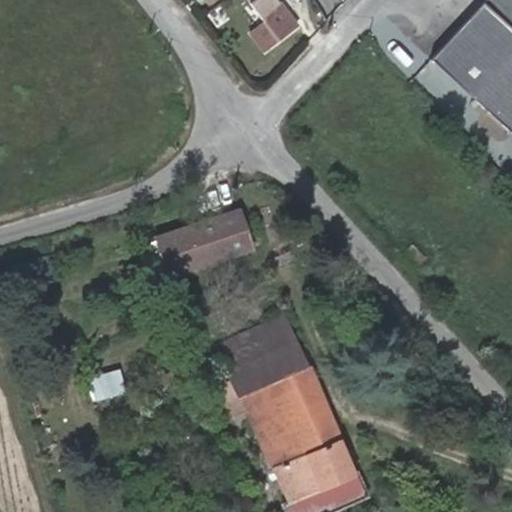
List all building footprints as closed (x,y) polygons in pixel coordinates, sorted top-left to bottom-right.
[(296,27),(275,0),(246,0),(260,17),(246,28),(262,50),(276,39),(277,41),(296,27)] [(511,0),(482,0),(480,2),(511,30),(511,0)] [(511,30),(480,2),(430,57),(511,131),(511,129),(511,30)] [(243,209),(169,242),(185,275),(259,241),(243,209)] [(171,282),(185,275),(169,242),(154,249),(171,282)] [(251,402),(292,493),(361,460),(290,307),(223,339),(243,382),(234,386),(238,395),(234,397),(238,408),(251,402)] [(94,396),(123,394),(122,371),(93,372),(94,396)]
